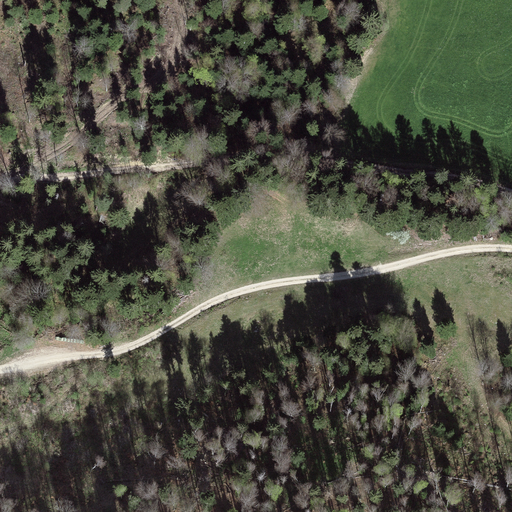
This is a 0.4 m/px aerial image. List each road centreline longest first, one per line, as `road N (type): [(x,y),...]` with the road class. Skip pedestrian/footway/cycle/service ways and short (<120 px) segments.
road 1 (track): [(511,248),(451,251),(254,287),(124,348),(0,369)]
road 2 (track): [(511,192),(332,164),(106,170),(0,182)]
